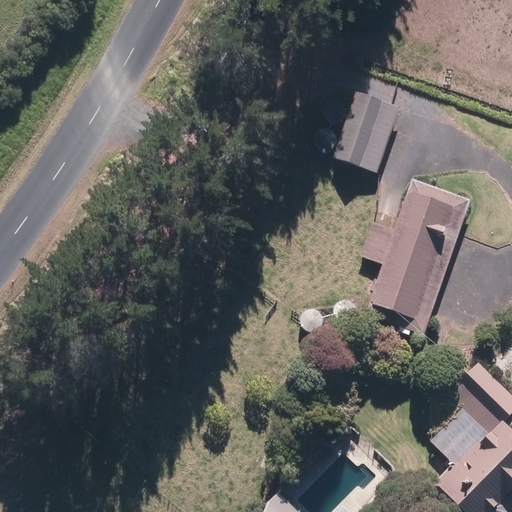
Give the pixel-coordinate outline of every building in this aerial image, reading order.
[(449,54),(485,66),(495,36),(458,24),(449,54)] [(402,112),(359,98),(338,164),(381,178),(402,112)] [(477,207),(418,186),(373,308),(432,330),(477,207)] [(511,511),(511,395),(481,367),(451,399),(489,434),(436,491),(458,511),(511,511)] [(273,507),(272,511),(297,511),(283,498),(273,507)]
